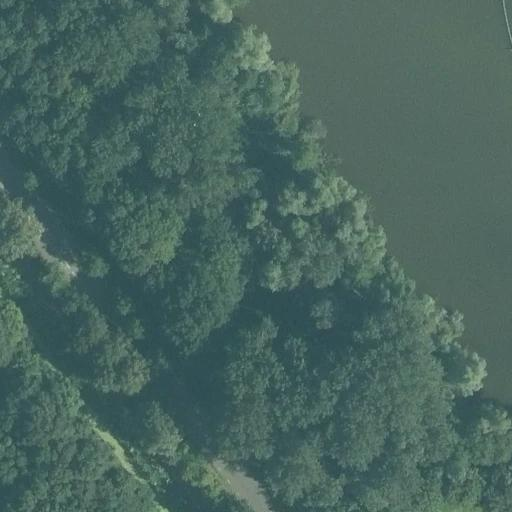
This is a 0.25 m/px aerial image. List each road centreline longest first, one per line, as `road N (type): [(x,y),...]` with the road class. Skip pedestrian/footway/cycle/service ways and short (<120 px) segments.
road 1 (secondary): [(264,511),(7,177)]
road 2 (track): [(206,511),(0,239)]
